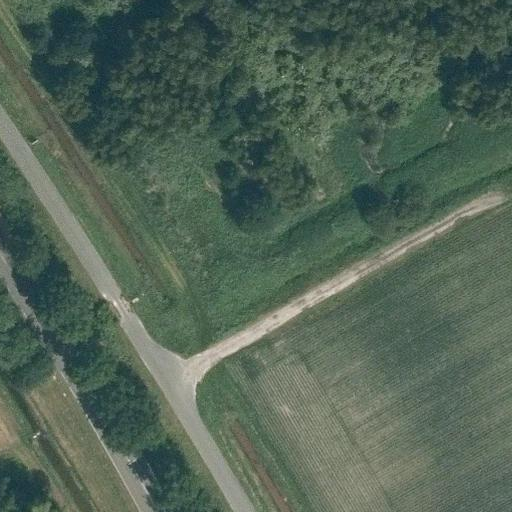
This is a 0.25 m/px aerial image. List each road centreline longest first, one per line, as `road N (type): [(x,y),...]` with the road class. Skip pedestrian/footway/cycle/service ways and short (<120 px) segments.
road 1 (unclassified): [(241,511),(0,123)]
road 2 (secondary): [(156,511),(0,254)]
